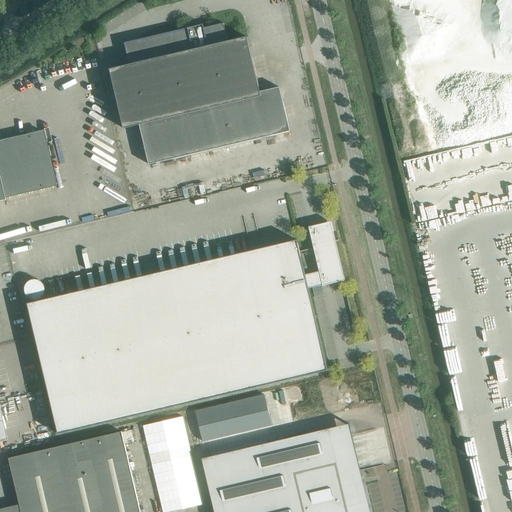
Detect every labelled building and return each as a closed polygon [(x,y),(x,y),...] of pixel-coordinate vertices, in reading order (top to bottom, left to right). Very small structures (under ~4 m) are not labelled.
[(140,63),(228,42),(224,23),(204,28),(204,24),(183,29),(183,30),(187,29),(187,32),(135,44),(140,63)] [(248,37),(228,42),(140,63),(111,70),(125,129),(140,125),(139,121),(261,92),(248,37)] [(280,87),(261,92),(139,121),(140,125),(149,165),(290,131),(280,87)] [(42,131),(0,140),(0,179),(4,198),(55,186),(42,131)] [(306,275),(298,240),(28,304),(59,434),(328,371),(309,288),(323,285),(323,286),(345,281),(331,222),(309,227),(320,272),(306,275)] [(192,414),(199,444),(268,428),(260,398),(192,414)] [(343,489),(329,428),(202,458),(214,511),(369,511),(368,508),(366,502),(364,496),(362,491),(360,485),(353,487),(353,489),(349,490),(349,487),(343,489)] [(9,458),(20,505),(21,511),(140,511),(122,432),(9,458)] [(184,478),(187,489),(201,486),(198,474),(184,478)]
